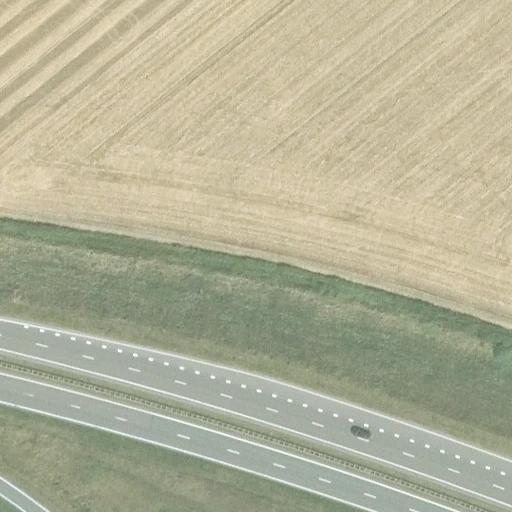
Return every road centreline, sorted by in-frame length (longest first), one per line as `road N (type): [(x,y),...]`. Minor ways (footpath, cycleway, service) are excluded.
road 1 (trunk): [(511,492),(219,394),(0,336)]
road 2 (trunk): [(0,389),(144,424),(413,511)]
